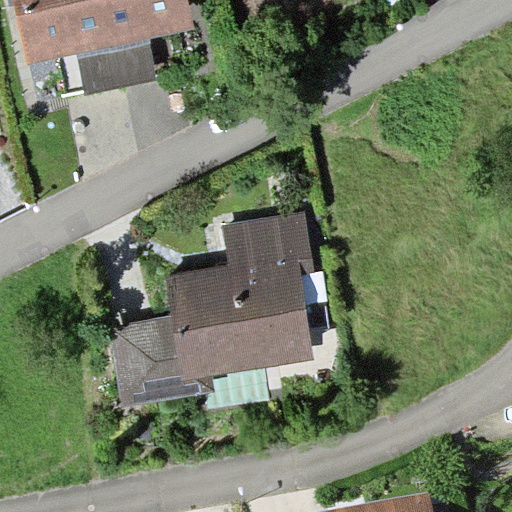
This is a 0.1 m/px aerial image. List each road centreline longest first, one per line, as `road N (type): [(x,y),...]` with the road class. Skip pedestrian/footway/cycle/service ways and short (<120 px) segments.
road 1 (residential): [(496,0),(0,249)]
road 2 (residential): [(52,511),(362,455),(511,378)]
